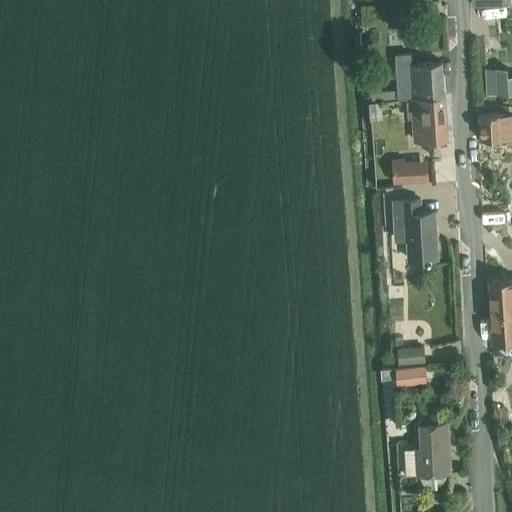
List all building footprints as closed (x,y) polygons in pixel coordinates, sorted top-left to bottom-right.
[(407,26),(406,8),(386,9),(387,27),(407,26)] [(374,100),(390,98),(400,97),(413,96),(445,93),(443,60),(412,63),(411,53),(397,55),(400,88),(373,91),(374,100)] [(496,69),(485,70),(486,94),(497,94),(497,95),(502,95),(508,95),(511,94),(511,75),(511,76),(507,76),(507,71),(507,68),(498,68),(496,68),(496,69)] [(449,137),(447,114),(445,93),(413,96),(414,100),(409,101),(410,118),(415,117),(417,140),(449,137)] [(480,114),(481,139),(511,137),(511,104),(501,105),(501,112),(480,114)] [(396,162),(397,182),(421,180),(420,160),(396,162)] [(419,199),(393,201),(395,228),(407,228),(409,260),(437,259),(434,212),(420,213),(419,199)] [(500,202),(485,203),(486,212),(487,225),(508,225),(508,222),(506,202),(501,202),(500,202)] [(511,277),(489,279),(490,311),(509,310),(511,310),(511,277)] [(492,342),(493,342),(511,340),(511,310),(490,311),(492,342)] [(425,346),(398,347),(398,365),(426,363),(425,346)] [(426,364),(396,366),(397,377),(398,385),(428,382),(426,365),(426,364)] [(389,367),(384,367),(385,378),(390,378),(397,377),(396,366),(389,367)] [(406,448),(407,474),(450,472),(448,422),(421,424),(422,448),(406,448)]
